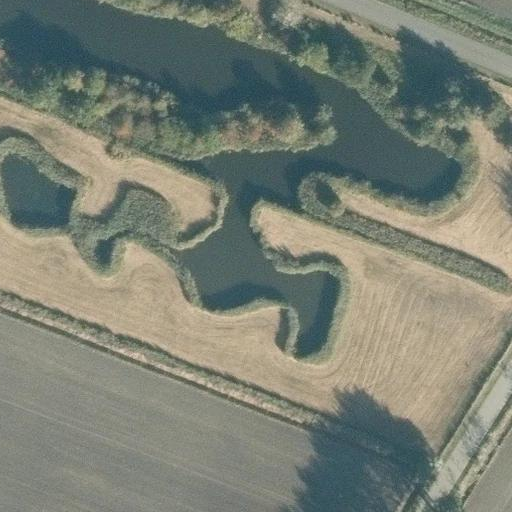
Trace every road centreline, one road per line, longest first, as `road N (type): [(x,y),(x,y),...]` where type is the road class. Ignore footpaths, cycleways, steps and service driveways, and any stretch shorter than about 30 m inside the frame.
road 1 (unclassified): [(511,65),(343,0)]
road 2 (unclassified): [(511,383),(436,511)]
